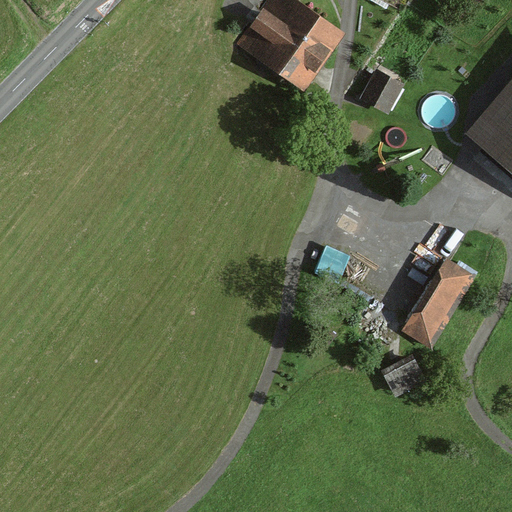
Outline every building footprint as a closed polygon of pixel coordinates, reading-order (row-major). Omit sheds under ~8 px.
[(253,56),(310,89),(341,38),(284,4),(253,56)] [(389,80),(373,104),(393,117),(408,93),(389,80)] [(511,102),(481,136),(511,163),(511,102)] [(340,276),(350,253),(327,244),(317,267),(340,276)] [(428,343),(471,279),(447,263),(404,326),(428,343)] [(411,355),(382,369),(395,394),(424,379),(411,355)]
